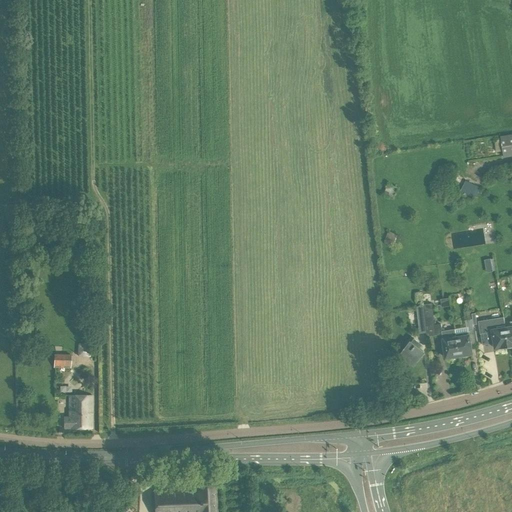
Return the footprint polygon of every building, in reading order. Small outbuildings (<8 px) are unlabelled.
[(511,135),(501,137),(504,157),(511,155),(511,135)] [(473,196),(478,186),(466,181),(461,191),(473,196)] [(397,187),(388,183),(383,194),(393,198),(397,187)] [(397,235),(388,232),(383,243),(392,246),(397,235)] [(424,306),(427,332),(428,336),(442,334),(446,358),(459,356),(456,334),(455,329),(443,331),(441,324),(435,325),(432,303),(424,304),(424,305),(424,306)] [(420,333),(427,332),(424,306),(416,307),(420,333)] [(456,334),(459,356),(472,354),(469,331),(474,331),(472,319),(471,311),(463,312),(465,320),(467,330),(468,330),(468,332),(456,334)] [(481,334),(482,345),(494,343),(495,348),(508,347),(504,325),(503,317),(478,321),(480,334),(481,334)] [(423,345),(414,338),(411,342),(410,341),(400,354),(414,365),(424,352),(420,348),(423,345)] [(79,343),(79,353),(90,353),(90,342),(79,343)] [(54,368),(71,368),(71,354),(54,354),(54,368)] [(93,395),(70,395),(70,417),(63,417),(64,428),(93,428),(93,395)] [(155,511),(217,511),(216,485),(198,486),(197,488),(154,491),(155,511)]
